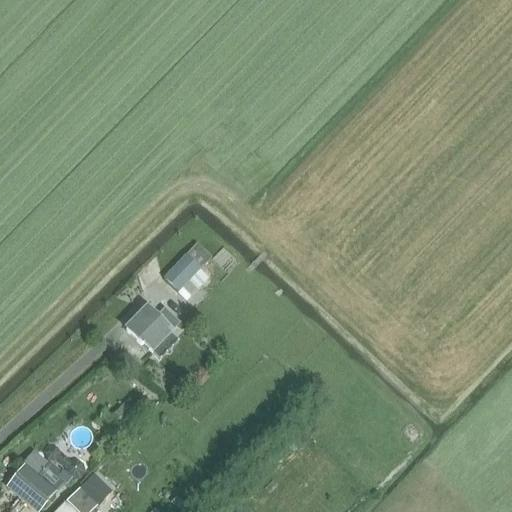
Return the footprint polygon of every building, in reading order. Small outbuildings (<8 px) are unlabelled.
[(163,280),(178,295),(200,271),(211,259),(197,245),(163,280)] [(142,345),(151,354),(170,335),(169,335),(179,324),(164,311),(154,321),(145,312),(125,332),(140,347),(142,345)] [(269,351),(287,368),(317,336),(299,319),(269,351)] [(140,384),(129,394),(137,403),(133,406),(143,416),(157,404),(140,384)] [(106,416),(116,428),(132,414),(122,403),(106,416)] [(289,437),(302,448),(320,429),(302,413),(291,425),(296,429),(289,437)] [(69,463),(60,456),(57,449),(49,448),(43,456),(47,463),(55,464),(64,471),(65,477),(72,482),(80,481),(84,474),(83,467),(76,462),(69,463)] [(24,469),(8,488),(37,511),(40,511),(54,495),(24,469)] [(56,511),(93,511),(97,508),(93,504),(103,495),(94,487),(95,486),(91,481),(90,483),(89,482),(80,491),(79,490),(65,504),(64,504),(56,511)]
